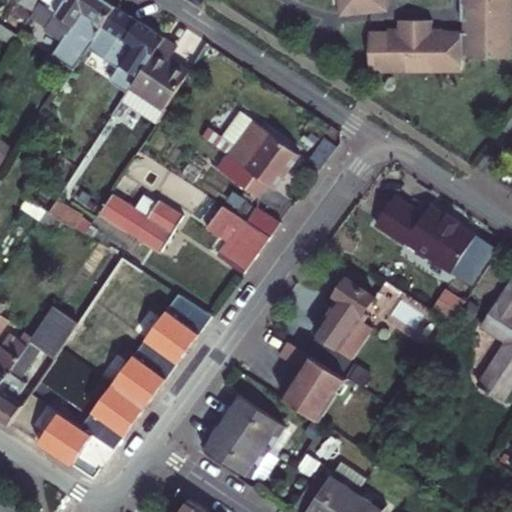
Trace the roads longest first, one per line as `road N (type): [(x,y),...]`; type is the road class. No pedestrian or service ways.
road 1 (residential): [(379,138),(152,445)]
road 2 (residential): [(379,138),(167,0)]
road 3 (residential): [(152,445),(115,492),(93,501),(0,440)]
road 4 (residential): [(511,225),(379,138)]
